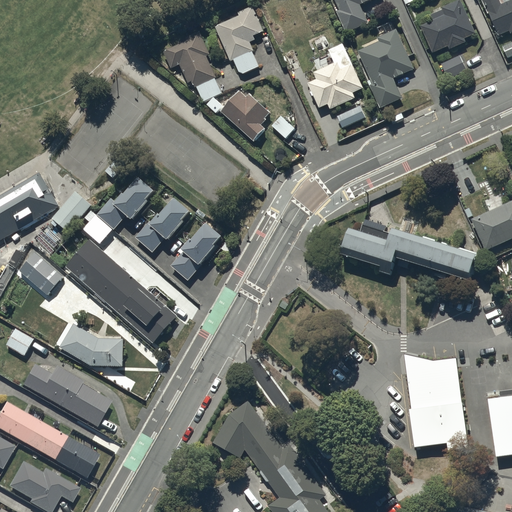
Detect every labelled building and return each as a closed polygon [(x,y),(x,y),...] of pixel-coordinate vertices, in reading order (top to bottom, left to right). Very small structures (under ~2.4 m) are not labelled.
[(370,0),(336,0),(341,9),(337,10),(347,32),(369,22),(361,4),(370,0)] [(477,32),(461,0),(456,0),(443,6),(444,8),(431,14),(434,19),(422,25),(434,52),(449,45),(451,48),(467,41),(466,37),(477,32)] [(501,0),(484,0),(500,34),(510,29),(511,32),(511,31),(511,0),(508,0),(503,3),(501,0)] [(240,71),(243,72),(259,66),(253,50),(254,50),(251,41),(256,39),(254,34),(264,30),(253,5),(239,11),(240,15),(216,25),(231,60),(235,59),(240,71)] [(416,68),(397,28),(379,37),(380,40),(359,50),(374,82),(370,84),(381,107),(403,97),(394,78),(416,68)] [(207,56),(211,54),(200,30),(186,36),(188,39),(164,51),(172,67),(180,63),(189,82),(193,80),(196,87),(197,86),(204,101),(222,92),(216,78),(217,77),(207,56)] [(312,37),(318,51),(331,45),(325,31),(312,37)] [(511,41),(502,46),(508,58),(511,56),(511,41)] [(309,82),(313,90),(311,90),(314,96),(315,95),(321,107),(329,103),(331,108),(356,97),(354,92),(364,87),(343,42),(329,48),(335,61),(315,71),(318,77),(309,82)] [(294,46),(282,51),(291,71),(293,70),(299,83),(309,78),(304,66),(302,66),(294,46)] [(460,55),(442,64),(450,79),(468,70),(460,55)] [(222,110),(255,140),(266,127),(262,124),(267,118),(266,117),(271,111),(250,92),(247,96),(241,90),(222,110)] [(360,105),(338,115),(344,127),(366,117),(360,105)] [(282,115),(272,125),(286,137),(295,127),(282,115)] [(120,159),(107,174),(115,181),(128,166),(120,159)] [(117,201),(113,197),(98,214),(104,218),(116,228),(129,213),(135,217),(151,198),(149,197),(157,188),(141,175),(127,192),(126,190),(117,201)] [(40,176),(0,198),(0,239),(58,207),(40,176)] [(76,195),(54,220),(68,232),(90,207),(76,195)] [(152,220),(137,236),(154,251),(168,235),(170,237),(186,219),(185,218),(193,209),(178,196),(164,212),(162,211),(153,221),(152,220)] [(511,199),(472,218),(487,249),(511,237),(511,199)] [(117,229),(116,228),(104,218),(92,232),(105,243),(117,229)] [(182,254),(172,265),(190,279),(205,262),(204,261),(218,244),(217,243),(225,234),(209,221),(195,238),(193,236),(180,252),(182,254)] [(383,279),(397,283),(402,267),(473,290),(481,265),(477,264),(479,257),(395,231),(393,237),(387,235),(389,229),(368,222),(362,240),(355,237),(347,264),(384,275),(383,279)] [(179,315),(91,238),(67,266),(155,342),(179,315)] [(65,275),(37,251),(21,270),(49,294),(65,275)] [(76,322),(62,345),(94,365),(125,365),(125,337),(101,337),(76,322)] [(26,355),(36,338),(17,327),(7,345),(26,355)] [(35,363),(23,384),(98,427),(113,400),(83,383),(85,381),(57,365),(52,373),(35,363)] [(437,368),(409,363),(419,455),(450,451),(452,458),(472,455),(458,365),(437,368)] [(249,400),(229,414),(214,442),(241,457),(246,448),(261,470),(261,472),(267,480),(269,480),(280,497),(269,505),(273,511),(341,511),(331,497),(323,502),(321,499),(326,494),(290,443),(284,448),(249,400)] [(7,401),(0,413),(0,428),(87,478),(101,454),(7,401)] [(511,407),(493,410),(500,465),(511,463),(511,407)] [(16,446),(0,436),(0,467),(3,469),(16,446)] [(81,488),(46,468),(43,472),(24,461),(9,486),(32,498),(30,501),(48,511),(52,511),(62,495),(73,502),(81,488)]
